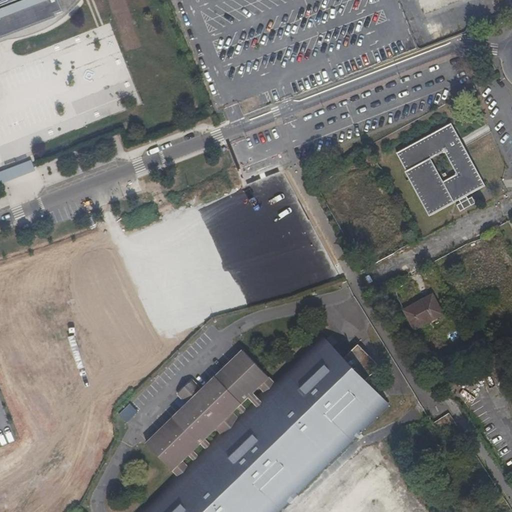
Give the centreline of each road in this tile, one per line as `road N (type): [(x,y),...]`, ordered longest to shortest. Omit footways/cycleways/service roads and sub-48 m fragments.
road 1 (unclassified): [(511,53),(463,43),(0,219)]
road 2 (residential): [(357,285),(511,204)]
road 3 (residential): [(511,499),(450,404),(420,395)]
